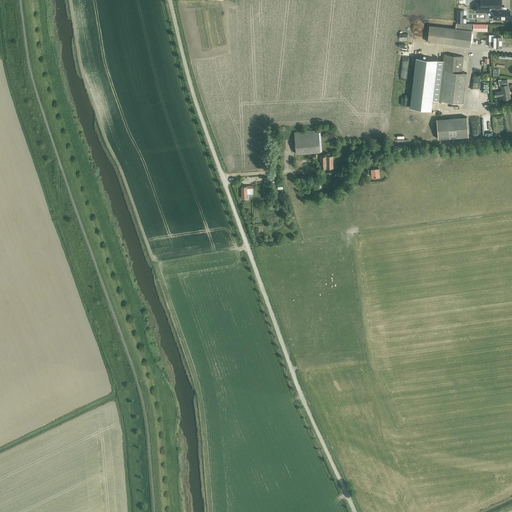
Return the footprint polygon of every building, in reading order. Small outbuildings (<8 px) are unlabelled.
[(480,0),(480,3),(476,3),(476,11),(489,12),(489,11),(494,11),(494,15),(500,15),(500,19),(505,19),(505,17),(509,17),(510,17),(510,10),(502,10),(502,7),(501,7),(500,0),(480,0)] [(476,29),(487,29),(487,24),(456,23),(455,28),(429,25),(427,42),(453,44),(470,46),(471,35),(476,35),(476,29)] [(494,47),(502,47),(502,36),(496,36),(496,34),(489,34),(489,47),(494,47)] [(416,58),(410,107),(431,110),(432,99),(438,100),(463,103),(467,73),(469,57),(464,56),(444,54),(443,61),(416,58)] [(507,79),(501,80),(501,79),(498,79),(499,86),(500,86),(501,91),(495,92),(496,96),(502,95),(502,99),(510,98),(507,79)] [(436,119),(438,139),(468,136),(467,116),(436,119)] [(294,132),(296,153),(320,151),(318,130),(294,132)] [(333,155),(320,156),(320,158),(320,168),(326,168),(333,167),(333,155)] [(372,176),(380,176),(379,168),(368,169),(368,174),(371,173),(372,176)] [(346,174),(345,174),(345,172),(337,173),(337,176),(338,176),(338,178),(340,178),(340,179),(344,179),(344,181),(346,181),(346,180),(346,174)] [(252,185),(241,186),(241,192),(242,192),(242,198),(247,197),(247,194),(252,193),(252,185)]
